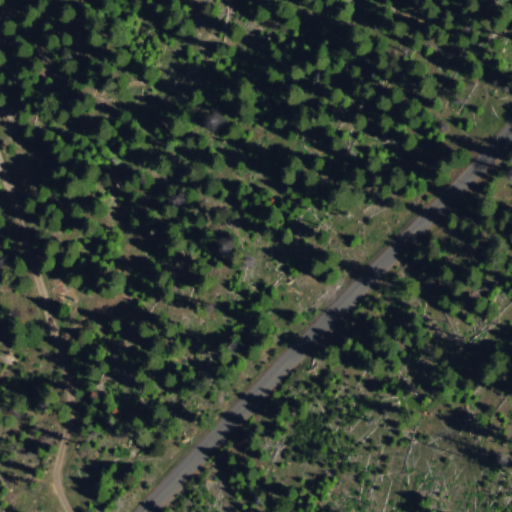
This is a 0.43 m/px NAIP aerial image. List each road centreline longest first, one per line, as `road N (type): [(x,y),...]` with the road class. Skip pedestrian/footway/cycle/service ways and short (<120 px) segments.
road 1 (tertiary): [(153,511),(511,135)]
road 2 (track): [(70,511),(58,489),(72,418),(66,377),(0,166)]
